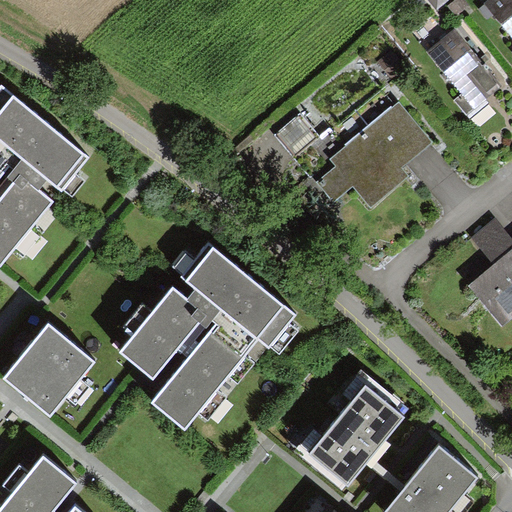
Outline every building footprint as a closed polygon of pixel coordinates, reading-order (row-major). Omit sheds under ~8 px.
[(511,0),(488,0),(486,2),(511,32),(511,0)] [(486,97),(501,84),(482,61),(456,30),(429,52),(463,92),(455,100),(468,116),(488,100),(486,97)] [(82,155),(0,88),(0,168),(13,153),(25,163),(0,193),(0,261),(50,201),(35,189),(44,178),(56,187),(82,155)] [(383,93),(344,126),(355,139),(394,106),(383,93)] [(403,169),(431,146),(399,108),(333,163),(337,168),(318,184),(333,202),(353,186),(371,207),(409,175),(403,169)] [(300,160),(321,137),(299,116),(278,139),(300,160)] [(470,269),(506,315),(511,310),(511,226),(499,209),(475,228),(492,251),(470,269)] [(296,317),(209,247),(184,277),(197,288),(188,300),(174,289),(122,354),(155,380),(183,346),(202,321),(214,330),(198,349),(153,404),(185,430),(258,341),(269,350),(296,317)] [(91,361),(45,323),(2,377),(48,414),(91,361)] [(405,421),(367,389),(311,455),(349,487),(386,443),(405,421)] [(451,511),(477,482),(439,451),(407,489),(387,511),(451,511)] [(53,511),(76,485),(44,458),(0,510),(0,511),(53,511)]
